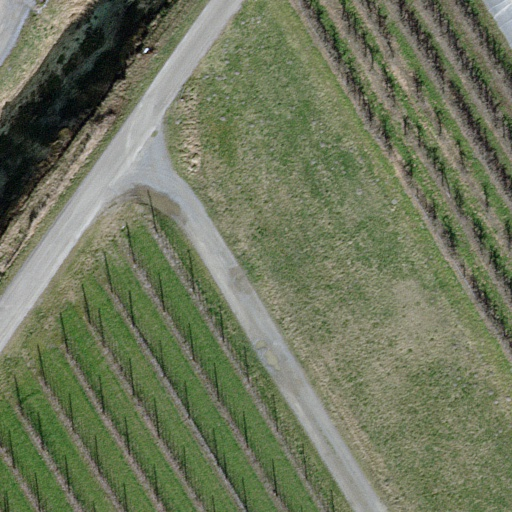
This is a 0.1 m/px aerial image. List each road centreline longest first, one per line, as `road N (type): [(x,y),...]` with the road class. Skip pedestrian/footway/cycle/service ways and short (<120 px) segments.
road 1 (track): [(362,511),(225,285),(125,150)]
road 2 (track): [(0,325),(233,0)]
